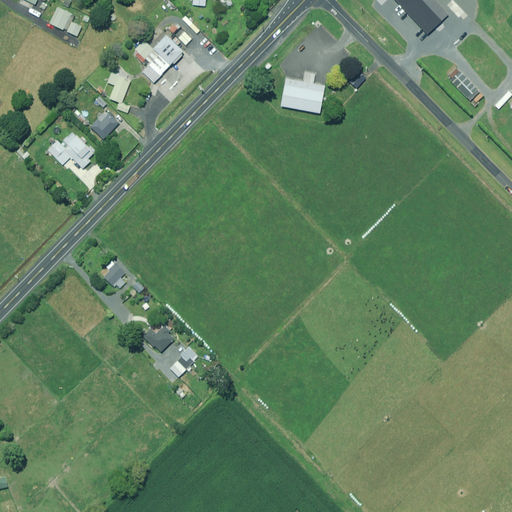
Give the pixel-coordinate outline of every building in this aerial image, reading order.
[(466,12),(457,3),(451,8),(446,3),(441,8),(455,23),(466,12)] [(72,14),(59,7),(51,24),(65,30),(72,14)] [(114,14),(113,14),(112,14),(112,15),(111,15),(111,16),(111,17),(111,18),(111,19),(111,20),(112,21),(113,21),(114,22),(115,22),(116,21),(117,21),(118,20),(118,19),(119,18),(119,17),(119,16),(118,16),(118,15),(117,15),(117,14),(116,14),(115,14),(114,14)] [(95,19),(87,15),(84,21),(92,24),(95,19)] [(84,27),(73,22),(69,32),(79,37),(84,27)] [(171,26),(169,29),(174,34),(178,29),(179,30),(182,27),(179,24),(177,26),(175,24),(173,27),(171,26)] [(116,28),(113,25),(106,33),(109,36),(116,28)] [(162,74),(184,52),(166,35),(154,49),(144,40),(135,49),(150,64),(162,74)] [(162,74),(150,64),(142,72),(154,83),(162,74)] [(482,92),(461,69),(451,78),(472,101),(482,92)] [(304,72),(303,82),(314,84),(315,74),(304,72)] [(123,103),(132,81),(112,73),(109,83),(116,86),(111,99),(121,103),(118,109),(129,113),(132,107),(123,103)] [(368,78),(362,73),(352,84),(358,89),(368,78)] [(286,79),(281,107),(320,113),(325,86),(314,84),(303,82),(286,79)] [(511,91),(511,90),(496,106),(500,110),(511,97),(511,91)] [(109,104),(102,97),(97,101),(105,108),(109,104)] [(105,140),(125,120),(120,115),(116,119),(111,114),(109,116),(105,113),(92,127),(105,140)] [(49,150),(64,165),(72,158),(83,170),(98,155),(75,132),(63,144),(59,140),(49,150)] [(127,273),(117,263),(105,277),(116,287),(118,285),(122,289),(126,284),(121,279),(127,273)] [(147,288),(140,281),(134,286),(141,293),(147,288)] [(139,293),(134,288),(130,291),(135,297),(139,293)] [(177,334),(163,320),(159,324),(163,329),(157,334),(153,329),(145,336),(155,348),(157,346),(162,352),(176,340),(174,338),(177,334)] [(196,353),(189,346),(182,354),(184,356),(172,369),(180,377),(196,361),(192,358),(196,353)] [(178,383),(172,377),(169,380),(174,386),(178,383)] [(0,489),(10,487),(6,476),(0,478),(0,489)]
